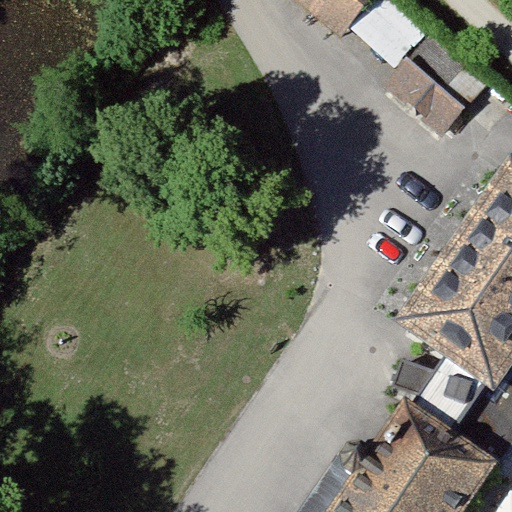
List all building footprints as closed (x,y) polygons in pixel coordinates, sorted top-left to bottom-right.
[(288,0),(283,7),(337,54),(383,0),(288,0)] [(426,48),(384,96),(443,148),(486,100),(426,48)] [(511,171),(399,335),(450,370),(493,399),(500,404),(511,386),(511,171)] [(398,383),(395,398),(428,403),(446,376),(400,369),(398,383)] [(419,416),(462,445),(493,399),(450,370),(446,376),(428,403),(419,416)] [(511,386),(500,404),(493,399),(462,445),(501,472),(510,459),(511,456),(511,386)] [(486,511),(510,478),(501,472),(462,445),(419,416),(416,413),(382,463),(359,495),(347,511),(486,511)] [(345,486),(359,495),(382,463),(369,454),(351,454),(341,469),(345,486)] [(310,511),(347,511),(359,495),(345,486),(341,469),(310,511)]
